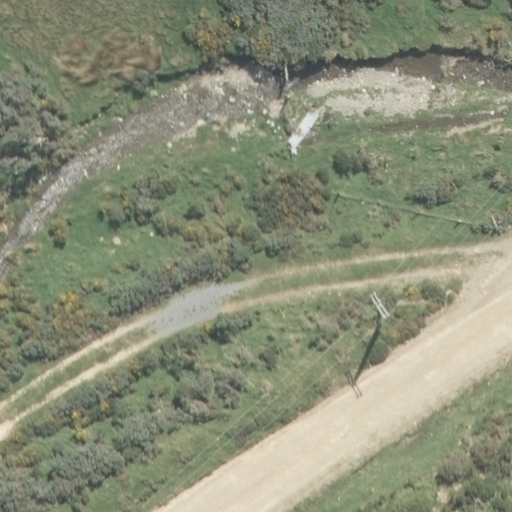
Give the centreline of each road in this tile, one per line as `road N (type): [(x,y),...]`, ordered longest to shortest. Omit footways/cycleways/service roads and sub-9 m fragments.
road 1 (track): [(511,261),(394,267),(90,362),(0,436)]
road 2 (track): [(394,267),(267,51),(264,0)]
road 3 (track): [(317,511),(511,391)]
